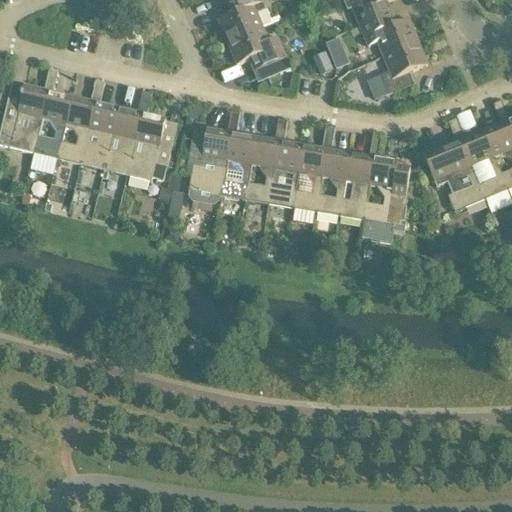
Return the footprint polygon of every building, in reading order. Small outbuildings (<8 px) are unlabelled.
[(237,15),(218,23),(227,45),(263,30),(272,27),(260,0),(240,0),(232,4),(237,15)] [(340,0),(347,14),(352,12),(359,30),(385,20),(380,8),(399,0),(398,0),(340,0)] [(385,20),(359,30),(368,50),(377,46),(383,60),(418,45),(409,23),(390,31),(385,20)] [(263,30),(227,45),(237,68),(249,63),(259,86),(295,71),(282,39),(269,45),(263,30)] [(326,47),(331,60),(344,54),(339,41),(326,47)] [(389,75),(380,79),(388,98),(414,88),(409,76),(427,68),(418,45),(383,60),(389,75)] [(49,72),(46,84),(56,86),(59,75),(49,72)] [(96,83),(93,95),(102,97),(105,86),(96,83)] [(13,84),(0,136),(0,149),(33,157),(37,142),(41,124),(48,97),(44,96),(25,91),(26,87),(13,84)] [(46,84),(44,96),(48,97),(53,98),(56,86),(46,84)] [(100,109),(102,97),(93,95),(91,107),(95,108),(100,109)] [(143,95),(140,106),(149,109),(152,97),(143,95)] [(35,157),(33,164),(53,169),(55,162),(57,163),(71,102),(53,98),(48,97),(41,124),(49,126),(56,138),(55,146),(37,142),(33,157),(35,157)] [(71,102),(57,163),(80,168),(95,108),(91,107),(71,102)] [(500,103),(492,107),(497,118),(505,115),(500,103)] [(140,106),(137,118),(142,119),(146,120),(149,109),(140,106)] [(118,113),(100,109),(95,108),(80,168),(76,184),(99,190),(103,174),(118,113)] [(118,113),(103,174),(127,180),(142,119),(137,118),(118,113)] [(231,115),(229,127),(238,128),(240,116),(231,115)] [(510,126),(505,115),(497,118),(501,129),(505,127),(510,126)] [(142,119),(127,180),(152,185),(152,182),(164,185),(178,128),(146,120),(142,119)] [(456,122),(447,126),(452,137),(461,134),(456,122)] [(278,123),(276,135),(285,137),(287,124),(278,123)] [(236,140),(238,128),(229,127),(227,138),(231,139),(236,140)] [(501,129),(483,137),(494,162),(501,159),(511,163),(511,174),(501,179),(507,194),(511,191),(511,143),(505,127),(501,129)] [(325,131),(323,143),(332,145),(334,132),(325,131)] [(191,177),(187,199),(191,204),(212,208),(216,205),(217,199),(220,200),(223,184),(226,166),(231,139),(227,138),(207,135),(202,161),(203,161),(200,178),(191,177)] [(283,148),(285,137),(276,135),(274,146),(278,147),(283,148)] [(483,137),(465,144),(461,146),(485,203),(507,194),(501,179),(494,162),(483,137)] [(255,143),(236,140),(231,139),(226,166),(234,168),(242,179),(241,187),(223,184),(220,200),(244,204),(255,143)] [(372,139),(370,151),(380,153),(382,140),(372,139)] [(255,143),(244,204),(268,208),(278,147),(274,146),(255,143)] [(323,143),(321,154),(326,155),(330,156),(332,145),(323,143)] [(457,148),(424,162),(437,190),(448,185),(453,188),(456,196),(448,199),(454,216),(485,203),(461,146),(457,148)] [(302,151),(283,148),(278,147),(268,208),(292,212),(302,151)] [(302,151),(292,212),(315,216),(326,155),(321,154),(302,151)] [(378,164),(380,153),(370,151),(369,162),(373,163),(378,164)] [(326,155),(315,216),(339,220),(342,204),(345,187),(350,159),(330,156),(326,155)] [(342,204),(339,220),(363,224),(365,208),(368,190),(373,163),(369,162),(350,159),(345,187),(353,188),(350,206),(342,204)] [(397,167),(378,164),(373,163),(368,190),(376,192),(384,203),(383,211),(365,208),(363,224),(360,241),(390,246),(392,235),(404,237),(404,236),(399,235),(401,224),(403,225),(406,210),(403,210),(404,207),(407,205),(405,202),(410,173),(397,171),(397,167)] [(173,193),(164,191),(162,204),(171,206),(173,195),(173,193)] [(171,207),(181,209),(184,197),(173,195),(171,206),(171,207)] [(110,215),(122,215),(122,196),(110,196),(110,215)] [(455,255),(434,258),(436,274),(457,271),(455,255)]
